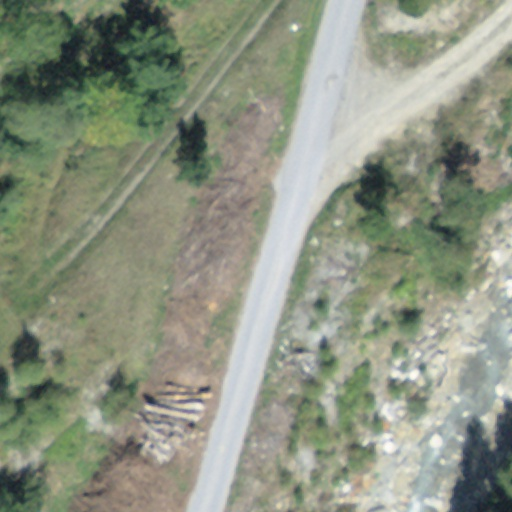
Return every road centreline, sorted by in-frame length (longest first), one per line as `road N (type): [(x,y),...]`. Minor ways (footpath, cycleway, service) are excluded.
road 1 (track): [(361,0),(207,511)]
road 2 (tertiary): [(19,511),(75,249),(167,0)]
road 3 (track): [(307,169),(476,39),(511,0)]
